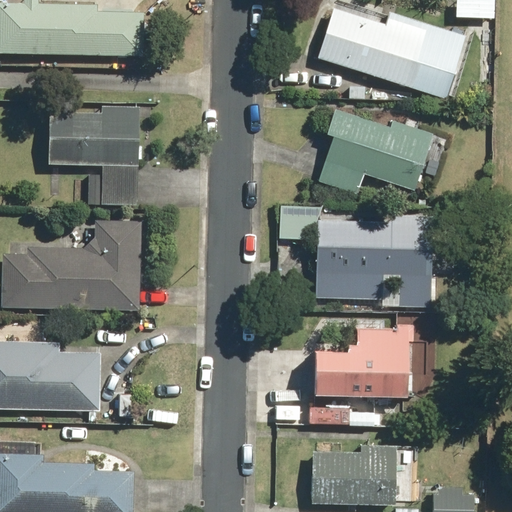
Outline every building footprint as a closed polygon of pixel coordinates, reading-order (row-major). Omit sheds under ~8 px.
[(1,2),(0,39),(0,52),(148,55),(149,11),(101,10),(101,3),(44,2),(43,0),(29,0),(29,2),(1,2)] [(418,86),(436,29),(390,14),(388,21),(337,5),(321,56),(418,86)] [(53,109),(52,162),(142,164),(143,104),(105,103),(105,110),(53,109)] [(337,133),(322,179),(360,192),(366,172),(419,189),(437,131),(396,118),(394,124),(339,106),(331,131),(337,133)] [(403,219),(322,217),(320,296),(386,297),(386,272),(402,272),(402,304),(434,305),(434,271),(431,271),(432,214),(403,213),(403,219)] [(5,243),(3,305),(143,309),(146,219),(98,218),(97,235),(85,245),(5,243)] [(322,346),(322,392),(415,393),(416,325),(362,324),(361,339),(355,339),(354,346),(322,346)] [(0,338),(0,406),(102,409),(104,351),(63,350),(63,340),(0,338)] [(316,449),(316,501),(400,502),(400,442),(364,442),(364,449),(316,449)] [(47,451),(0,449),(0,511),(135,511),(137,469),(97,468),(98,460),(47,459),(47,451)] [(438,483),(436,511),(477,511),(478,491),(465,491),(466,484),(438,483)]
